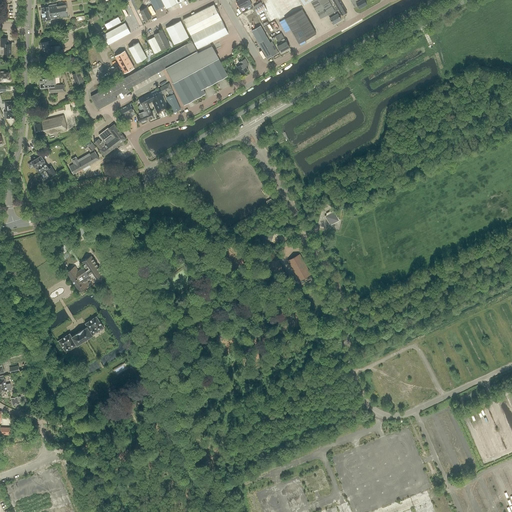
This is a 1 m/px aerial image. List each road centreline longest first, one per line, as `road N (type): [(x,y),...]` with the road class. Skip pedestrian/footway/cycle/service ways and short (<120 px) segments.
road 1 (track): [(229,511),(100,213)]
road 2 (residential): [(378,413),(351,366),(341,292),(245,126)]
road 3 (primary): [(245,126),(464,0)]
road 4 (unknown): [(415,411),(449,492),(511,460)]
road 5 (unclassified): [(135,143),(131,137),(148,127),(264,70)]
road 6 (unclassified): [(264,70),(389,0)]
